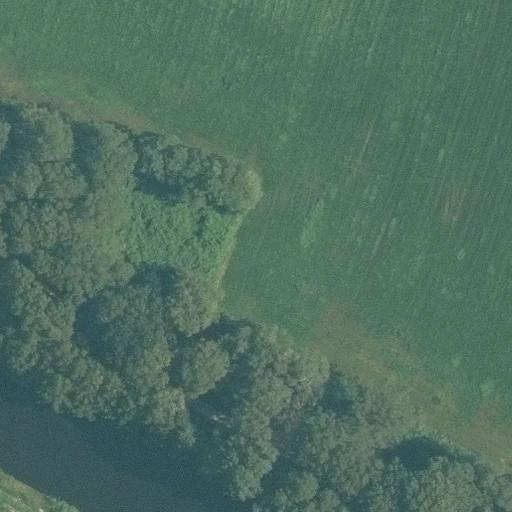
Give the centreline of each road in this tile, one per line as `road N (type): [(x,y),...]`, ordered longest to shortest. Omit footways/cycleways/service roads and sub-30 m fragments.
road 1 (track): [(142,376),(388,511)]
road 2 (track): [(142,376),(119,320),(0,242)]
road 3 (track): [(0,298),(142,376)]
